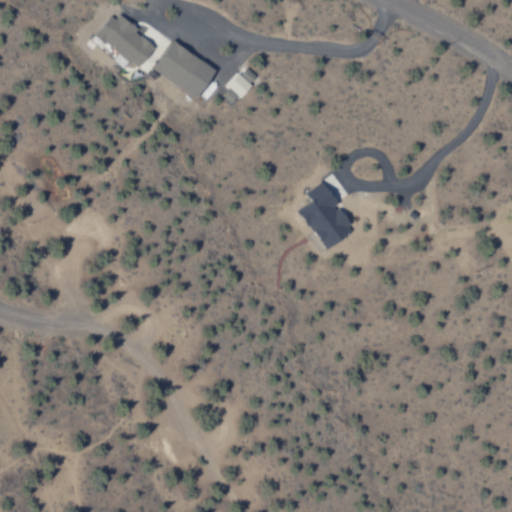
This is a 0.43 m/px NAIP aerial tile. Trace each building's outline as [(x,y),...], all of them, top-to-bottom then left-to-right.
[(134,69),(154,48),(114,12),(95,34),(134,69)] [(151,70),(194,99),(214,69),(171,40),(151,70)] [(239,74),(248,82),(254,76),(245,67),(239,74)] [(219,93),(231,104),(249,85),(238,74),(219,93)] [(303,193),(309,202),(297,209),(322,250),(351,232),(334,205),(336,203),(321,181),(303,193)]
